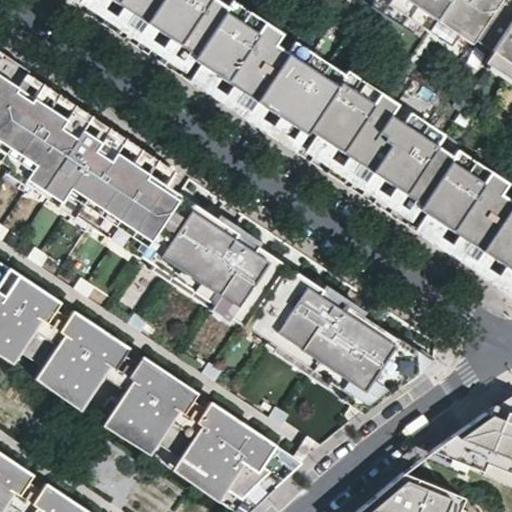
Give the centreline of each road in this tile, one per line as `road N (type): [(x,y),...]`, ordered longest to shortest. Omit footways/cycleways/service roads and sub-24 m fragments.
road 1 (residential): [(511,332),(0,2)]
road 2 (residential): [(511,360),(315,511)]
